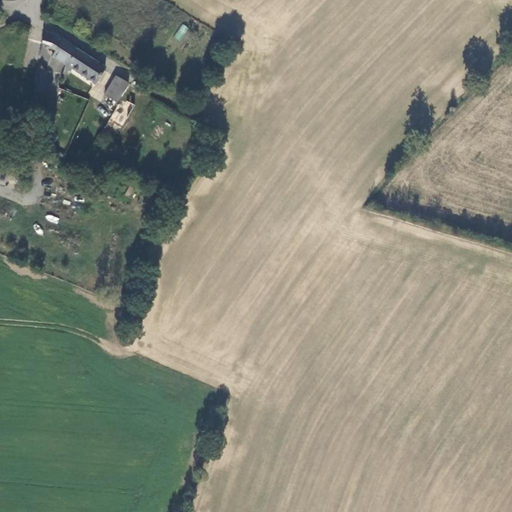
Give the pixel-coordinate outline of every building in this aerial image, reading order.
[(182,23),(173,37),(180,42),(189,27),(182,23)] [(51,54),(65,64),(74,48),(55,36),(49,43),(55,47),(51,54)] [(93,82),(104,67),(74,48),(65,64),(62,78),(65,79),(69,65),(93,82)] [(44,61),(39,60),(33,86),(36,86),(42,87),(45,68),(43,67),(44,61)] [(103,94),(115,102),(126,82),(114,75),(103,94)] [(120,105),(115,102),(109,111),(97,131),(110,139),(132,104),(129,102),(130,100),(125,97),(120,105)] [(72,152),(82,157),(85,152),(75,147),(72,152)] [(85,165),(100,174),(103,169),(95,165),(97,162),(89,158),(85,165)]
